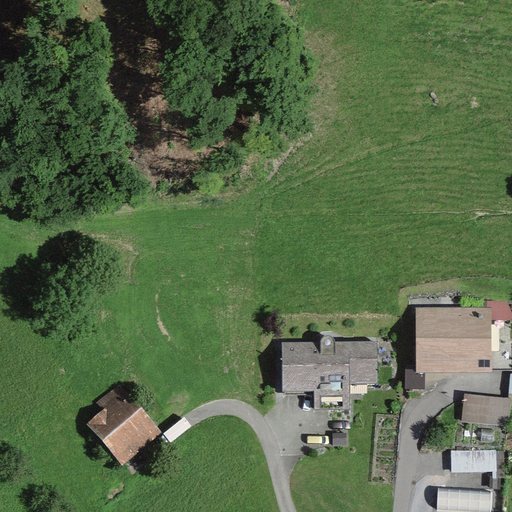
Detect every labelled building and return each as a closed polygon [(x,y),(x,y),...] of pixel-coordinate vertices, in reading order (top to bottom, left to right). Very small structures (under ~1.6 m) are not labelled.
[(421,316),(421,369),(443,369),(443,365),(511,364),(511,345),(484,346),(484,315),(421,316)] [(320,345),(283,346),(284,393),(327,392),(328,411),(350,411),(349,385),(376,385),(376,344),(335,345),(333,341),(328,338),(322,340),(320,345)] [(464,421),(511,423),(511,421),(511,394),(465,393),(464,421)] [(92,426),(119,457),(150,431),(125,400),(92,426)] [(499,471),(500,447),(454,447),(454,470),(499,471)] [(441,485),(441,509),(495,510),(495,486),(441,485)]
